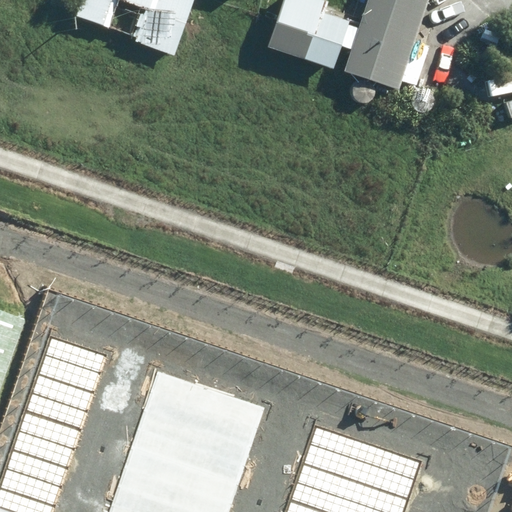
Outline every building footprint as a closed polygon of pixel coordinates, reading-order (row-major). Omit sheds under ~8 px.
[(79,0),(73,22),(173,54),(188,0),(79,0)] [(276,0),(264,46),(306,57),(311,37),(344,46),(352,22),(319,13),(322,0),(276,0)] [(426,0),(362,0),(338,71),(394,91),(426,0)] [(440,101),(412,89),(404,109),(432,121),(440,101)] [(0,376),(22,313),(0,305),(0,376)] [(0,441),(0,463),(1,470),(24,468),(22,439),(0,441)] [(47,493),(43,509),(54,511),(86,511),(89,503),(47,493)]
